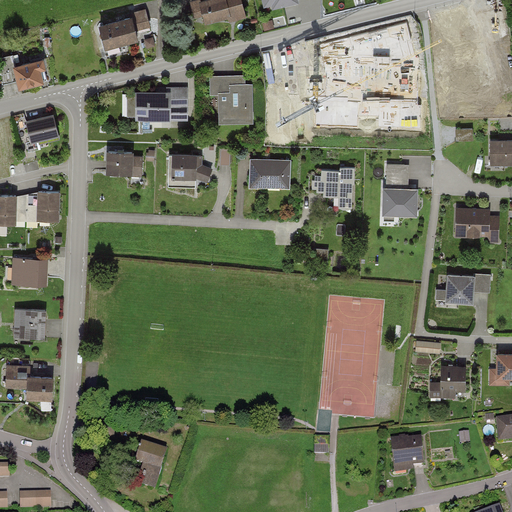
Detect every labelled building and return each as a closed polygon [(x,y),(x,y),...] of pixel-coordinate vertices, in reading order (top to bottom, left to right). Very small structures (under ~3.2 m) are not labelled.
[(242,0),(207,0),(193,3),(197,23),(228,16),(229,21),(246,17),(242,0)] [(261,0),(264,7),(271,5),(272,9),(299,2),(298,0),(261,0)] [(482,25),(507,19),(504,6),(479,12),(482,25)] [(128,20),(100,26),(104,48),(137,40),(135,30),(151,27),(147,9),(127,14),(128,20)] [(467,10),(435,17),(452,86),(484,79),(467,10)] [(326,91),(323,80),(353,73),(348,49),(310,59),(316,81),(310,82),(313,94),(326,91)] [(43,60),(14,67),(19,88),(48,82),(43,60)] [(220,123),(254,123),(254,85),(247,85),(246,76),(210,76),(210,94),(220,94),(220,123)] [(164,87),(164,91),(136,91),(136,120),(170,120),(170,108),(189,108),(189,87),(164,87)] [(445,112),(455,110),(451,94),(441,96),(445,112)] [(59,136),(54,114),(27,120),(32,142),(59,136)] [(458,128),(458,137),(474,136),(474,127),(458,128)] [(511,140),(491,140),(491,166),(511,165),(511,140)] [(134,153),(107,152),(106,174),(144,175),(144,158),(134,157),(134,153)] [(197,187),(197,178),(209,182),(213,170),(203,166),(204,156),(197,156),(198,153),(170,152),(169,186),(197,187)] [(293,160),(252,159),(251,188),(292,189),(293,160)] [(410,164),(387,163),(386,187),(384,187),(383,216),(418,217),(419,189),(410,189),(410,164)] [(314,188),(318,188),(318,192),(341,193),(340,208),(353,209),(354,184),(355,184),(356,169),(340,168),(340,171),(324,170),(323,177),(315,176),(314,188)] [(39,192),(39,195),(18,198),(18,196),(0,196),(0,224),(41,225),(41,221),(60,221),(61,192),(39,192)] [(457,235),(487,236),(487,243),(501,244),(502,216),(490,216),(491,210),(457,209),(457,235)] [(328,250),(314,249),(313,263),(327,264),(328,250)] [(50,260),(14,258),(12,284),(48,286),(50,260)] [(474,304),(475,294),(491,295),(492,275),(474,273),(474,276),(448,274),(446,302),(474,304)] [(47,311),(16,311),(15,338),(47,339),(47,311)] [(442,343),(416,342),(416,354),(441,355),(442,343)] [(510,386),(510,380),(511,379),(511,355),(498,355),(498,371),(491,371),(490,385),(510,386)] [(32,367),(6,367),(6,389),(26,389),(26,398),(54,399),(54,378),(32,377),(32,367)] [(467,396),(468,367),(442,367),(441,396),(467,396)] [(511,418),(497,420),(499,442),(511,440),(511,418)] [(328,439),(316,439),(315,452),(328,453),(328,439)] [(423,439),(392,441),(395,473),(415,472),(414,465),(425,465),(423,439)] [(156,489),(167,452),(141,444),(135,466),(143,468),(139,484),(156,489)] [(11,465),(0,465),(0,476),(11,476),(11,465)] [(52,493),(22,493),(22,507),(52,507),(52,493)] [(8,494),(0,494),(0,508),(8,509),(8,494)]
